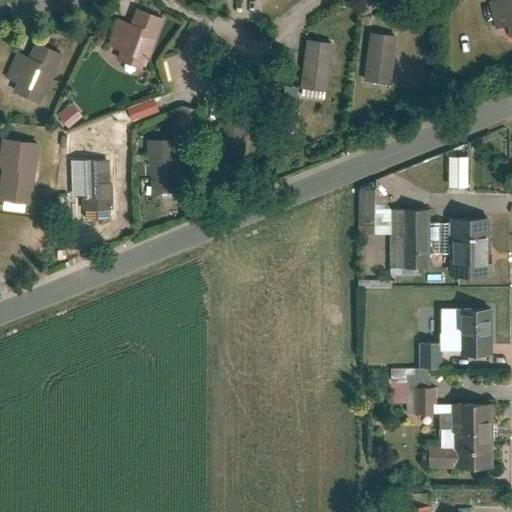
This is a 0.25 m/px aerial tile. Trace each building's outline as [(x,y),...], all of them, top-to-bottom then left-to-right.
[(511,0),(490,0),(493,17),(511,14),(511,20),(511,0)] [(143,73),(167,20),(133,6),(110,58),(143,73)] [(405,21),(373,17),(368,65),(400,68),(405,21)] [(335,45),(303,41),(297,88),(330,92),(335,45)] [(47,101),(68,54),(43,43),(35,60),(21,54),(10,77),(19,81),(16,87),(47,101)] [(241,107),(209,104),(204,151),(236,155),(241,107)] [(178,138),(143,140),(146,191),(181,189),(178,138)] [(37,146),(2,141),(0,155),(0,203),(30,207),(37,146)] [(466,154),(447,154),(447,183),(465,183),(466,154)] [(108,162),(77,162),(78,212),(109,212),(108,162)] [(375,233),(394,233),(394,208),(374,208),(375,233)] [(428,208),(394,208),(394,233),(394,265),(429,264),(428,208)] [(489,216),(449,216),(450,271),(489,271),(489,216)] [(491,305),(455,306),(456,350),(492,350),(491,305)] [(444,339),(420,340),(420,363),(444,363),(444,339)] [(437,386),(417,386),(418,411),(437,411),(437,386)] [(491,399),(452,400),(453,445),(453,465),(492,464),(491,399)] [(453,445),(427,445),(427,465),(453,465),(453,445)] [(430,511),(430,503),(407,503),(406,511),(430,511)]
